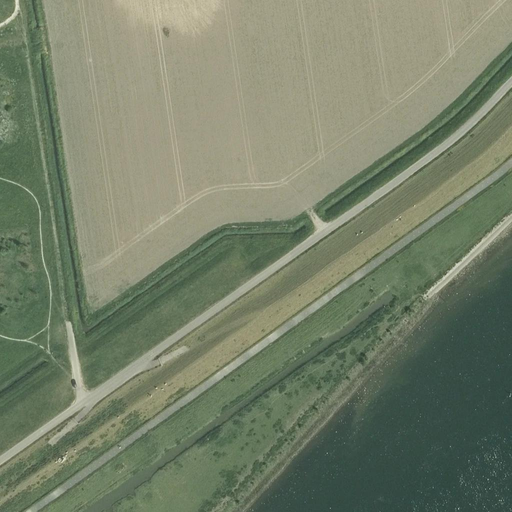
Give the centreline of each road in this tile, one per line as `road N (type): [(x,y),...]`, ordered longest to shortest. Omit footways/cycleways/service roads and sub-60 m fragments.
road 1 (unclassified): [(0,461),(373,198),(511,82)]
road 2 (unknown): [(0,55),(20,54),(29,63),(75,373)]
